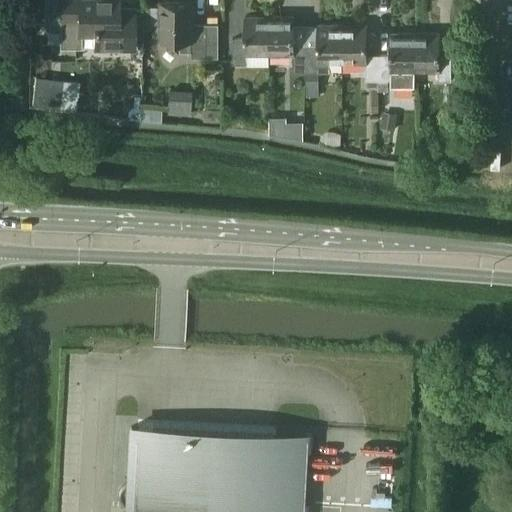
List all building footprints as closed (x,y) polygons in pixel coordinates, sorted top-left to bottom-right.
[(44,0),(44,28),(60,28),(60,47),(62,47),(81,47),(80,36),(93,36),(92,0),(44,0)] [(134,51),(134,38),(134,11),(119,11),(118,0),(92,0),(93,36),(93,51),(134,51)] [(218,25),(191,25),(191,5),(163,4),(162,41),(179,42),(180,53),(191,53),(191,59),(218,58),(218,25)] [(245,64),(245,56),(269,56),(270,17),(245,17),(245,39),(233,38),(232,64),(245,64)] [(270,17),(269,56),(292,56),(292,73),(305,73),(305,46),(293,46),(293,17),(270,17)] [(341,64),(342,25),(317,25),(317,46),(305,46),(305,73),(329,73),(329,64),(341,64)] [(342,25),(341,64),(365,64),(365,81),(378,81),(378,55),(366,55),(366,25),(342,25)] [(378,55),(378,81),(386,81),(388,81),(390,81),(390,87),(415,87),(415,84),(415,72),(416,34),(390,34),(390,54),(378,55)] [(451,55),(440,55),(440,34),(416,34),(415,72),(438,72),(438,81),(452,81),(451,55)] [(33,108),(79,111),(81,79),(35,77),(33,108)] [(173,90),(173,112),(194,112),(195,90),(173,90)] [(301,511),(305,436),(130,427),(128,481),(126,482),(124,483),(122,484),(121,485),(120,487),(119,489),(118,491),(118,492),(118,494),(119,497),(119,499),(120,501),(122,502),(123,504),(125,505),(126,505),(126,511),(301,511)]
